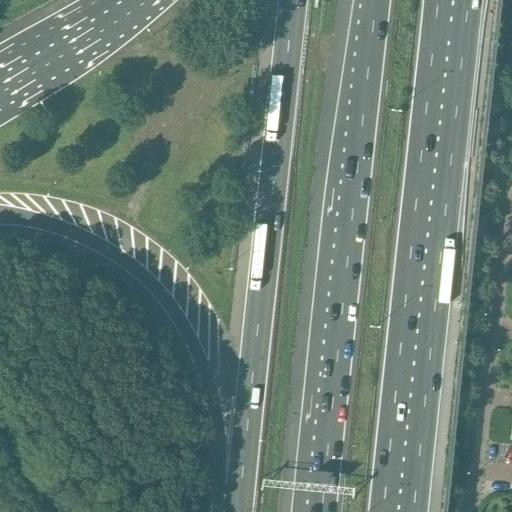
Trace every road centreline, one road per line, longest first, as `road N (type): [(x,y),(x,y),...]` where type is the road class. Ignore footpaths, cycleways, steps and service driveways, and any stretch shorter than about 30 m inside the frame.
road 1 (motorway): [(295,0),(237,511)]
road 2 (motorway): [(376,0),(320,511)]
road 3 (motorway): [(399,511),(450,0)]
road 4 (motorway): [(0,216),(86,238),(162,296),(186,330),(216,407),(223,511)]
road 5 (residential): [(476,467),(511,192)]
road 6 (motorway): [(139,0),(0,88)]
